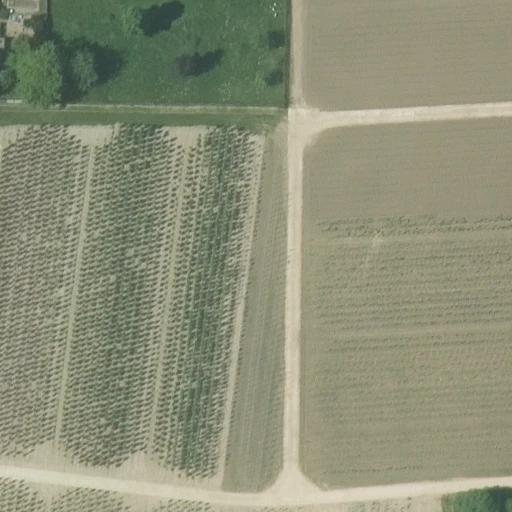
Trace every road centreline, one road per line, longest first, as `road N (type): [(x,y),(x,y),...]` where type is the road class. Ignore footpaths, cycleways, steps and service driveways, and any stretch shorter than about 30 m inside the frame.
road 1 (track): [(511,482),(250,502),(0,473)]
road 2 (track): [(287,126),(291,0)]
